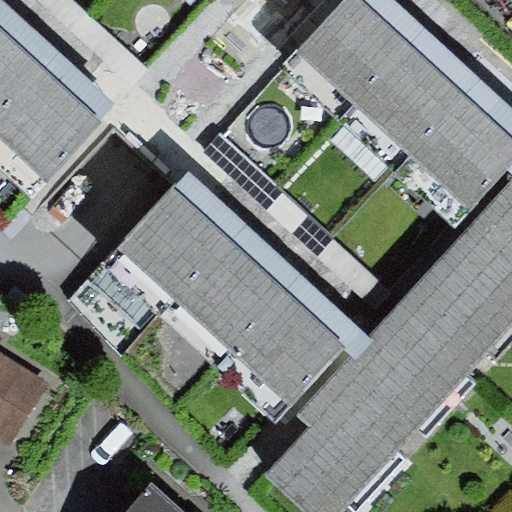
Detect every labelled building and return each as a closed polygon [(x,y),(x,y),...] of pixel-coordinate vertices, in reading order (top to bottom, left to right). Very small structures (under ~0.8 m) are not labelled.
[(294,0),(250,0),(278,21),(294,0)] [(432,0),(407,0),(383,29),(456,91),(493,52),(432,0)] [(61,21),(31,56),(94,113),(125,77),(61,21)] [(456,91),(383,29),(352,65),(424,128),(456,91)] [(511,69),(493,52),(456,91),(511,140),(511,69)] [(94,113),(31,56),(0,89),(0,94),(61,149),(94,113)] [(125,77),(94,113),(155,168),(189,132),(125,77)] [(511,140),(456,91),(424,128),(482,179),(511,144),(511,140)] [(94,113),(61,149),(121,205),(155,168),(94,113)] [(511,144),(482,179),(511,204),(511,144)] [(248,191),(220,221),(279,274),(306,244),(248,191)] [(279,274),(220,221),(191,253),(248,306),(279,274)] [(306,244),(279,274),(327,319),(357,290),(306,244)] [(411,511),(511,399),(511,255),(313,477),(352,511),(411,511)] [(279,274),(248,306),(295,352),(327,319),(279,274)] [(357,290),(327,319),(385,373),(414,342),(357,290)] [(327,319),(295,352),(353,406),(385,373),(327,319)] [(0,339),(1,338),(0,337),(0,441),(9,448),(49,386),(0,353),(0,339)] [(180,511),(153,486),(128,511),(180,511)]
